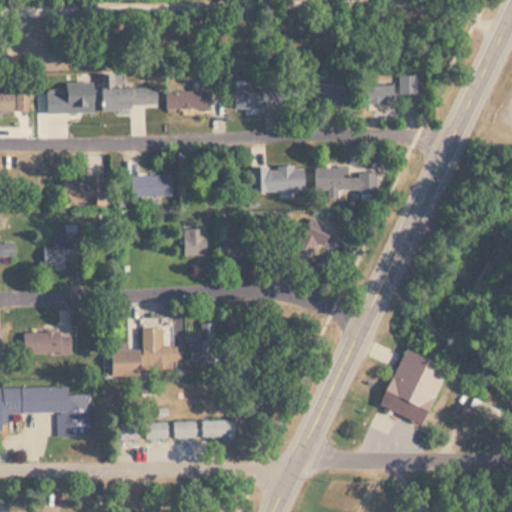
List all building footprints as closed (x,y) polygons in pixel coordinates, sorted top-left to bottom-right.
[(98,73),(98,106),(155,107),(156,86),(113,85),(113,73),(98,73)] [(416,74),(398,74),(398,93),(416,93),(416,74)] [(314,83),(314,104),(339,104),(339,83),(314,83)] [(232,84),(232,105),(271,105),(271,84),(232,84)] [(393,84),(359,84),(359,102),(392,102),(393,84)] [(209,90),(164,90),(164,107),(209,107),(209,90)] [(0,112),(13,113),(13,93),(0,92),(0,112)] [(250,166),(250,193),(304,191),(303,165),(250,166)] [(347,167),(315,167),(315,189),(376,190),(376,171),(357,171),(357,177),(347,177),(347,167)] [(129,196),(171,196),(171,174),(129,174),(129,196)] [(102,178),(58,179),(58,204),(102,203),(102,178)] [(287,252),(300,265),(323,240),(311,228),(287,252)] [(205,229),(183,229),(183,255),(205,255),(205,229)] [(54,236),(54,247),(42,247),(42,267),(72,267),(72,236),(54,236)] [(245,242),(226,240),(225,260),(244,261),(245,242)] [(0,261),(14,261),(14,243),(0,242),(0,261)] [(199,339),(190,339),(190,361),(215,361),(215,323),(199,323),(199,339)] [(175,346),(161,345),(161,328),(141,328),(141,350),(116,350),(115,370),(175,371),(175,346)] [(60,331),(23,331),(23,353),(71,353),(71,336),(60,336),(60,331)] [(445,367),(403,348),(377,404),(419,424),(445,367)] [(89,435),(89,393),(65,394),(65,385),(0,387),(0,428),(6,428),(6,412),(57,411),(57,436),(89,435)] [(202,419),(202,439),(232,439),(232,419),(202,419)] [(172,438),(194,438),(194,420),(172,420),(172,438)] [(116,440),(138,440),(138,421),(116,421),(116,440)] [(144,421),(144,438),(166,438),(166,421),(144,421)]
